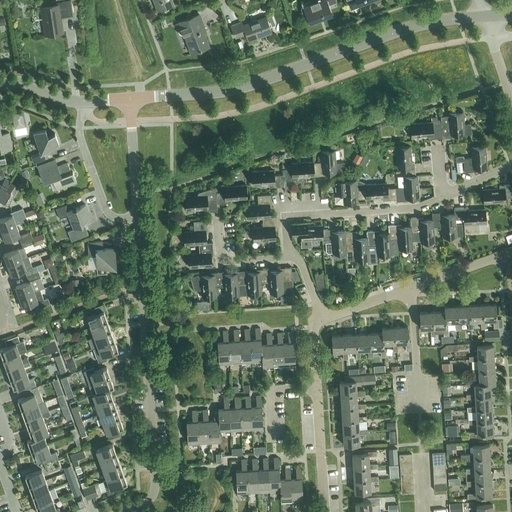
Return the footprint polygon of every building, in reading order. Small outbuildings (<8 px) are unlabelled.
[(154,0),(158,10),(174,4),(172,0),(154,0)] [(311,0),(312,0),(309,1),(299,5),(303,15),(305,14),(309,25),(333,16),(328,4),(335,1),(334,0),(311,0)] [(347,0),(351,9),(375,0),(347,0)] [(46,36),(63,33),(61,20),(63,18),(73,16),(70,1),(57,3),(57,5),(41,8),(46,36)] [(206,32),(199,13),(180,21),(182,27),(180,28),(183,35),(185,34),(192,53),(209,46),(204,33),(206,32)] [(271,14),(266,16),(242,24),(241,21),(231,25),(235,37),(246,33),(248,40),(272,32),(269,26),(274,24),(271,14)] [(11,112),(13,127),(24,126),(22,111),(11,112)] [(441,124),(442,137),(448,137),(448,134),(472,132),(472,124),(463,124),(462,111),(449,112),(449,115),(440,116),(441,124)] [(442,137),(441,124),(439,124),(439,120),(437,120),(437,117),(431,117),(432,122),(410,123),(411,137),(428,136),(428,138),(442,137)] [(43,152),(59,145),(54,133),(48,136),(45,129),(33,133),(40,152),(30,156),(33,164),(45,159),(43,152)] [(0,151),(12,150),(9,132),(1,134),(0,130),(0,151)] [(403,176),(415,175),(414,162),(411,162),(410,146),(396,147),(398,169),(403,168),(403,176)] [(487,167),(485,146),(471,147),(472,157),(463,158),(463,156),(456,156),(456,162),(463,161),(464,172),(470,171),(470,169),(487,167)] [(313,162),(313,175),(313,176),(320,176),(319,173),(344,171),(344,163),(335,163),(334,150),(321,151),(322,162),(313,162)] [(355,153),(352,161),(358,163),(361,156),(355,153)] [(56,190),(76,182),(72,171),(71,172),(67,163),(53,168),(51,162),(37,167),(43,183),(52,179),(56,190)] [(313,175),(313,162),(291,163),(291,168),(282,169),(282,175),(283,180),(297,179),(297,176),(313,175)] [(28,176),(26,169),(20,171),(23,178),(28,176)] [(283,180),(282,175),(273,175),(273,170),(252,171),(253,185),(269,184),(269,187),(284,186),(283,180)] [(395,188),(396,199),(396,201),(401,201),(401,198),(419,197),(417,175),(415,175),(403,176),(404,187),(395,188)] [(4,178),(0,186),(6,190),(10,182),(4,178)] [(356,190),(356,180),(342,181),(334,181),(335,195),(343,194),(343,202),(360,201),(360,204),(366,204),(365,190),(356,190)] [(396,199),(395,188),(387,189),(386,183),(366,185),(366,183),(360,180),(356,180),(356,190),(365,190),(366,198),(382,197),(382,200),(396,199)] [(5,191),(0,199),(0,202),(4,205),(5,203),(9,205),(19,186),(10,182),(6,190),(5,191)] [(504,198),(511,197),(511,190),(510,184),(499,184),(499,188),(482,189),(483,203),(505,201),(504,198)] [(216,191),(216,203),(230,202),(230,199),(246,198),(245,185),(224,186),(224,191),(216,191)] [(216,203),(216,191),(215,186),(205,189),(205,190),(199,192),(198,193),(198,195),(185,196),(186,210),(203,209),(203,212),(217,211),(216,203)] [(270,217),(269,200),(271,200),(270,194),(257,195),(257,204),(248,205),(249,219),(262,218),(270,217)] [(82,223),(90,218),(85,204),(72,209),(70,203),(55,209),(59,219),(68,215),(73,229),(67,231),(71,241),(88,234),(84,225),(82,226),(82,223)] [(454,220),(455,220),(464,219),(465,232),(479,231),(478,223),(486,223),(485,209),(468,210),(468,207),(453,208),(454,214),(454,220)] [(0,230),(16,224),(27,220),(37,217),(34,208),(24,212),(22,208),(11,212),(11,215),(0,218),(0,230)] [(454,220),(454,214),(445,214),(445,211),(431,212),(432,220),(432,227),(433,227),(442,226),(442,236),(456,236),(462,235),(461,224),(455,224),(455,220),(454,220)] [(262,218),(263,227),(253,227),(254,241),(275,240),(274,223),(276,223),(276,217),(270,217),(262,218)] [(432,220),(423,220),(423,217),(416,217),(409,218),(410,226),(410,233),(420,232),(421,240),(421,242),(423,242),(423,245),(424,247),(430,247),(432,245),(432,242),(434,241),(433,227),(432,227),(432,220)] [(189,231),(184,231),(185,245),(198,244),(206,244),(206,243),(205,226),(208,226),(207,220),(193,221),(194,225),(189,226),(189,231)] [(310,239),(322,238),(321,229),(321,224),(304,226),(304,223),(291,223),(292,236),(300,235),(301,246),(310,246),(310,239)] [(20,241),(32,237),(30,231),(20,235),(16,224),(0,230),(0,234),(2,240),(4,239),(5,241),(18,236),(20,241)] [(410,226),(400,227),(400,224),(394,224),(388,225),(388,233),(389,240),(398,239),(399,249),(411,248),(411,241),(421,240),(420,232),(410,233),(410,226)] [(321,229),(322,238),(322,243),(325,243),(325,251),(327,253),(333,253),(333,258),(346,257),(346,255),(344,232),(344,230),(332,231),(332,229),(321,229)] [(357,231),(344,232),(346,255),(355,255),(355,259),(367,259),(367,263),(377,263),(377,255),(376,245),(367,246),(366,238),(357,238),(357,231)] [(377,231),(366,231),(366,238),(367,246),(376,245),(377,255),(390,254),(390,253),(399,252),(399,249),(398,239),(389,240),(388,233),(377,233),(377,231)] [(45,241),(42,233),(32,237),(34,243),(35,245),(45,241)] [(5,265),(27,257),(23,247),(34,243),(32,237),(20,241),(22,247),(18,249),(3,254),(4,256),(1,256),(5,265)] [(106,268),(116,267),(115,248),(102,248),(102,241),(87,242),(88,257),(96,256),(97,274),(107,273),(106,268)] [(206,244),(198,244),(199,253),(189,254),(190,267),(211,265),(210,249),(213,249),(212,242),(206,243),(206,244)] [(63,261),(63,253),(54,253),(55,261),(63,261)] [(38,271),(42,270),(45,269),(43,263),(32,267),(28,257),(27,257),(5,265),(8,274),(10,273),(11,275),(24,270),(26,276),(38,271)] [(268,271),(269,282),(269,292),(293,291),(291,267),(285,267),(285,270),(269,271),(268,271)] [(268,271),(269,271),(268,268),(262,269),(262,271),(246,273),(247,284),(237,284),(238,294),(247,293),(247,294),(261,293),(260,283),(269,282),(268,271)] [(247,284),(246,273),(246,270),(239,270),(239,273),(224,274),(223,274),(224,286),(224,295),(238,295),(238,294),(237,284),(247,284)] [(16,287),(13,288),(17,297),(40,289),(39,288),(43,287),(38,271),(26,276),(28,281),(15,286),(16,287)] [(223,274),(224,274),(223,271),(217,272),(217,274),(201,276),(199,276),(198,274),(190,276),(194,290),(201,290),(202,297),(215,296),(215,286),(224,286),(223,274)] [(323,272),(315,273),(316,286),(324,285),(323,272)] [(54,291),(58,299),(65,297),(62,288),(54,291)] [(40,289),(17,297),(20,306),(22,305),(23,307),(36,302),(38,308),(50,303),(48,298),(43,299),(40,289)] [(208,301),(195,301),(195,309),(208,308),(208,301)] [(483,320),(485,320),(493,320),(493,328),(498,328),(498,319),(496,319),(495,303),(482,304),(483,320)] [(485,328),(485,320),(483,320),(482,304),(470,305),(471,321),(473,321),(480,320),(481,329),(485,328)] [(460,330),(460,321),(458,322),(457,305),(444,306),(445,311),(445,322),(455,322),(455,330),(460,330)] [(473,329),(473,321),(471,321),(470,305),(457,305),(458,322),(460,321),(468,321),(468,329),(473,329)] [(90,327),(107,321),(103,311),(87,317),(90,327)] [(446,327),(445,322),(445,311),(432,312),(433,328),(435,328),(443,327),(443,336),(448,335),(448,327),(446,327)] [(432,312),(419,312),(420,328),(430,328),(431,336),(433,336),(435,336),(435,328),(433,328),(432,312)] [(94,337),(110,330),(107,321),(90,327),(94,337)] [(395,343),(397,343),(405,343),(405,350),(410,350),(410,342),(408,342),(407,326),(395,327),(395,343)] [(261,344),(260,327),(254,327),(255,338),(250,339),(249,339),(251,361),(261,361),(262,361),(261,344)] [(398,350),(397,343),(395,343),(395,327),(382,327),(382,332),(383,344),(392,343),(393,351),(398,350)] [(249,339),(250,339),(249,328),(244,328),(244,339),(239,340),(238,340),(240,362),(251,361),(249,339)] [(238,340),(239,340),(238,329),(233,329),(234,340),(228,340),(227,340),(229,363),(240,362),(238,340)] [(57,339),(62,338),(68,335),(67,330),(55,334),(57,339)] [(88,339),(92,348),(93,348),(114,340),(110,330),(94,337),(88,339)] [(227,340),(228,340),(227,330),(222,330),(223,341),(216,341),(218,364),(229,363),(227,340)] [(282,343),(284,365),(295,364),(293,331),(287,331),(288,342),(283,343),(282,343)] [(499,339),(498,331),(484,331),(485,340),(499,339)] [(271,343),(272,343),(271,332),(266,333),(267,344),(261,344),(262,361),(261,361),(262,366),(273,365),(271,343)] [(282,343),(283,343),(282,332),(277,332),(277,343),(272,343),(271,343),(273,365),(284,365),(282,343)] [(383,349),(383,344),(382,332),(370,333),(371,349),(373,349),(381,349),(381,357),(385,357),(385,348),(383,349)] [(373,358),(373,349),(371,349),(370,333),(357,334),(358,350),(360,350),(368,350),(368,358),(373,358)] [(348,359),(347,351),(345,351),(345,334),(332,335),(333,351),(342,351),(343,359),(348,359)] [(360,358),(360,350),(358,350),(357,334),(345,334),(345,351),(347,351),(355,350),(356,358),(360,358)] [(0,352),(2,359),(19,353),(27,350),(23,340),(19,341),(17,336),(4,340),(6,346),(0,348),(0,352)] [(114,340),(93,348),(98,362),(107,359),(105,355),(118,350),(114,340)] [(477,358),(494,357),(493,344),(477,346),(477,356),(469,356),(469,361),(477,360),(477,358)] [(6,369),(28,361),(27,357),(21,359),(19,353),(2,359),(6,369)] [(470,374),(478,373),(478,371),(494,370),(494,357),(477,358),(477,360),(478,368),(469,369),(470,374)] [(61,360),(56,361),(60,373),(65,371),(61,360)] [(9,379),(26,373),(24,367),(30,365),(28,361),(6,369),(9,379)] [(453,371),(452,362),(442,363),(443,371),(453,371)] [(92,367),(83,371),(88,385),(110,377),(106,367),(94,371),(92,367)] [(478,373),(479,384),(490,383),(495,383),(494,370),(478,371),(478,373)] [(22,392),(36,386),(33,377),(28,379),(26,373),(9,379),(13,389),(20,386),(22,392)] [(374,382),(374,374),(345,376),(345,380),(339,381),(340,394),(356,393),(356,391),(356,383),(374,382)] [(113,387),(110,377),(88,385),(92,394),(97,392),(108,388),(109,389),(113,387)] [(223,390),(223,383),(214,383),(214,391),(223,390)] [(490,383),(479,384),(474,384),(474,386),(474,394),(466,394),(466,399),(475,398),(475,396),(491,395),(490,383)] [(21,409),(43,401),(37,386),(36,386),(22,392),(24,397),(17,399),(21,409)] [(112,398),(109,389),(108,388),(97,392),(92,394),(96,404),(112,398)] [(68,399),(73,397),(71,391),(70,391),(65,393),(68,399)] [(357,405),(357,404),(357,396),(365,395),(365,391),(356,391),(356,393),(340,394),(341,406),(357,405)] [(250,406),(251,406),(250,395),(245,396),(245,407),(239,407),(241,430),(252,429),(250,406)] [(250,406),(252,429),(263,428),(261,395),(256,395),(256,406),(251,406),(250,406)] [(475,409),(492,408),(491,395),(475,396),(475,398),(475,406),(467,407),(467,411),(475,411),(475,409)] [(239,407),(239,396),(234,396),(234,407),(229,408),(230,430),(241,430),(239,407)] [(229,408),(228,397),(223,397),(224,408),(218,408),(219,431),(220,431),(230,430),(229,408)] [(99,414),(116,408),(112,398),(96,404),(99,414)] [(41,413),(49,410),(46,400),(43,401),(21,409),(24,419),(41,413)] [(358,418),(358,416),(357,409),(366,408),(366,403),(357,404),(357,405),(341,406),(342,419),(358,418)] [(103,424),(119,418),(116,408),(99,414),(94,416),(95,420),(100,418),(103,424)] [(221,442),(220,431),(219,431),(218,408),(213,408),(214,420),(208,420),(207,420),(209,443),(221,442)] [(476,422),(493,421),(492,408),(475,409),(475,411),(476,419),(468,419),(468,424),(476,423),(476,422)] [(197,421),(196,409),(191,410),(192,421),(186,421),(187,444),(198,443),(197,421)] [(207,420),(208,420),(207,409),(202,409),(203,420),(197,421),(198,443),(209,443),(207,420)] [(28,429),(44,423),(42,416),(50,413),(49,410),(41,413),(24,419),(28,429)] [(77,411),(72,413),(76,422),(81,421),(77,411)] [(342,432),(359,431),(359,429),(367,429),(366,416),(358,416),(358,418),(342,419),(342,432)] [(119,418),(103,424),(108,439),(121,434),(119,429),(123,428),(119,418)] [(476,422),(476,423),(477,431),(468,432),(469,436),(477,436),(477,435),(493,434),(493,421),(476,422)] [(43,434),(43,435),(48,433),(44,423),(28,429),(31,438),(31,439),(43,434)] [(459,433),(459,424),(447,424),(447,434),(459,433)] [(359,431),(342,432),(343,445),(350,444),(359,444),(360,444),(359,434),(367,433),(367,429),(359,429),(359,431)] [(47,444),(43,435),(43,434),(31,439),(31,438),(26,440),(30,450),(47,444)] [(47,444),(30,450),(34,460),(41,458),(43,463),(57,458),(55,452),(50,454),(47,444)] [(99,460),(116,454),(112,444),(96,450),(99,460)] [(474,458),(489,457),(489,444),(473,445),(473,453),(461,453),(461,458),(465,458),(465,460),(474,460),(474,458)] [(266,453),(266,445),(253,446),(253,454),(266,453)] [(74,466),(79,464),(77,459),(86,456),(83,449),(70,454),(74,466)] [(369,465),(369,464),(369,456),(377,455),(377,451),(368,451),(368,453),(352,453),(353,466),(369,465)] [(103,470),(119,464),(116,454),(99,460),(103,470)] [(279,479),(280,479),(279,457),(273,457),(274,468),(269,468),(268,468),(270,491),(280,490),(281,490),(279,479)] [(474,470),(490,469),(489,457),(474,458),(474,460),(474,468),(466,468),(466,473),(474,472),(474,470)] [(258,469),(257,458),(252,458),(253,469),(247,470),(246,470),(248,492),(259,492),(258,469)] [(268,468),(269,468),(268,458),(263,458),(263,469),(258,469),(259,492),(270,491),(268,468)] [(246,470),(247,470),(246,459),(241,459),(242,470),(235,470),(237,493),(248,492),(246,470)] [(370,478),(370,476),(369,468),(378,468),(377,463),(369,464),(369,465),(353,466),(354,479),(370,478)] [(106,479),(123,473),(119,464),(103,470),(106,479)] [(290,478),(292,501),(303,500),(301,466),(296,467),(297,478),(291,478),(290,478)] [(290,478),(291,478),(290,467),(285,467),(286,478),(280,479),(279,479),(281,490),(280,490),(281,501),(292,501),(290,478)] [(475,483),(491,482),(490,469),(474,470),(474,472),(475,480),(466,481),(467,485),(475,485),(475,483)] [(28,486),(45,480),(41,470),(25,476),(28,486)] [(69,482),(75,480),(72,470),(65,472),(69,482)] [(123,473),(106,479),(103,481),(108,495),(113,492),(112,489),(127,483),(123,473)] [(370,478),(354,479),(354,492),(358,492),(365,491),(371,491),(370,481),(378,480),(378,476),(370,476),(370,478)] [(32,496),(48,489),(45,480),(28,486),(32,496)] [(69,482),(72,492),(79,489),(75,480),(69,482)] [(475,483),(475,485),(475,493),(467,493),(467,498),(476,497),(476,496),(491,495),(491,482),(475,483)] [(86,499),(97,495),(94,485),(82,489),(86,499)] [(35,505),(52,499),(48,489),(32,496),(35,505)] [(52,499),(35,505),(37,511),(59,511),(58,508),(55,509),(52,499)] [(371,511),(372,505),(380,504),(380,499),(371,500),(371,501),(355,502),(355,511),(371,511)] [(458,511),(462,511),(461,501),(448,502),(448,511),(458,511)]
